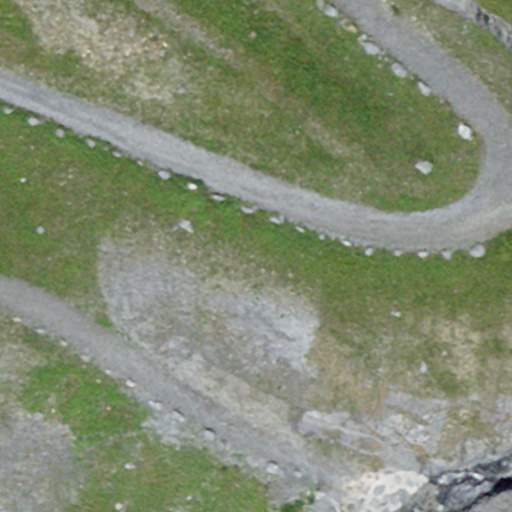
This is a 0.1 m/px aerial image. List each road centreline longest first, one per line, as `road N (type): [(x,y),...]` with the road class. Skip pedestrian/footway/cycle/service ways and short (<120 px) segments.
road 1 (track): [(0,83),(334,218),(427,225),(485,209)]
road 2 (track): [(381,511),(351,486),(0,286)]
road 3 (track): [(511,157),(479,97),(367,0)]
